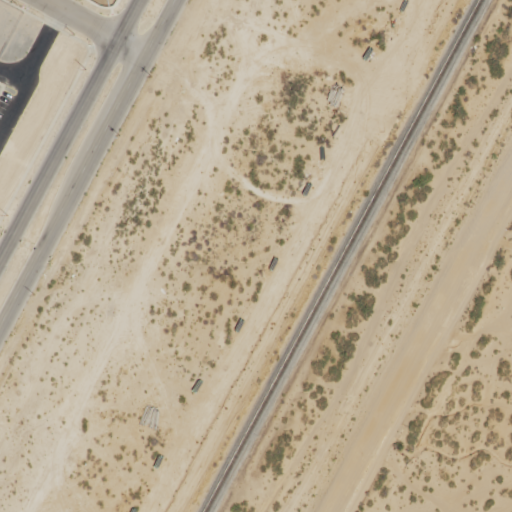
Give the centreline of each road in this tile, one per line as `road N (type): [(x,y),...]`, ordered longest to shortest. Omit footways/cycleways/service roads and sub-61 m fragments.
road 1 (tertiary): [(0,329),(174,0)]
road 2 (tertiary): [(139,0),(0,260)]
